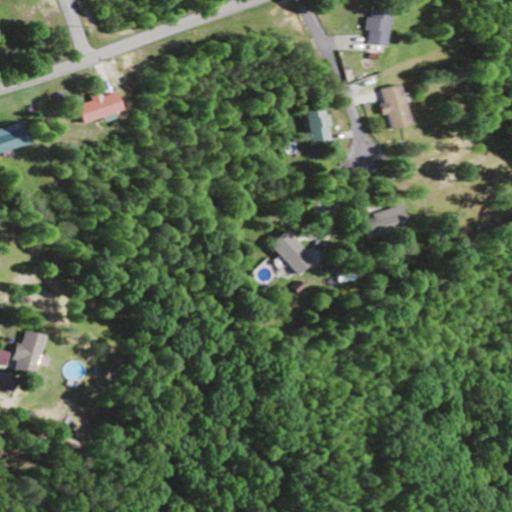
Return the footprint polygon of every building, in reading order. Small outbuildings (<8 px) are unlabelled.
[(387,47),(393,10),(370,6),(366,32),(369,32),(367,44),(387,47)] [(381,89),(384,118),(387,117),(389,131),(409,129),(405,87),(381,89)] [(103,98),(102,94),(90,97),(92,102),(80,107),(86,125),(125,112),(119,93),(103,98)] [(329,110),(310,114),(317,147),(336,143),(329,110)] [(0,154),(35,146),(29,123),(0,129),(0,154)] [(357,222),(365,241),(405,225),(397,206),(357,222)] [(295,275),(311,260),(283,230),(267,245),(295,275)] [(30,334),(14,332),(12,345),(5,344),(3,353),(0,352),(0,367),(2,368),(2,372),(23,376),(30,334)] [(0,391),(4,393),(9,380),(0,376),(0,391)]
